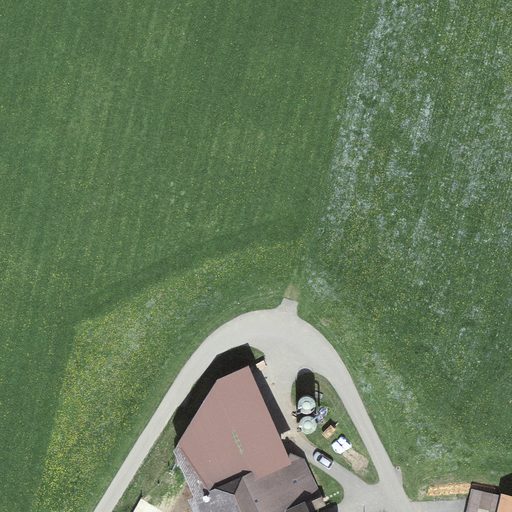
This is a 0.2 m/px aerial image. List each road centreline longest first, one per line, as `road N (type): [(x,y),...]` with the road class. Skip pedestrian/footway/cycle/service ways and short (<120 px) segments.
road 1 (track): [(102,511),(194,366),(232,333),(272,325),(322,349),(404,511)]
road 2 (track): [(393,491),(374,501),(289,434),(281,393),(306,335)]
